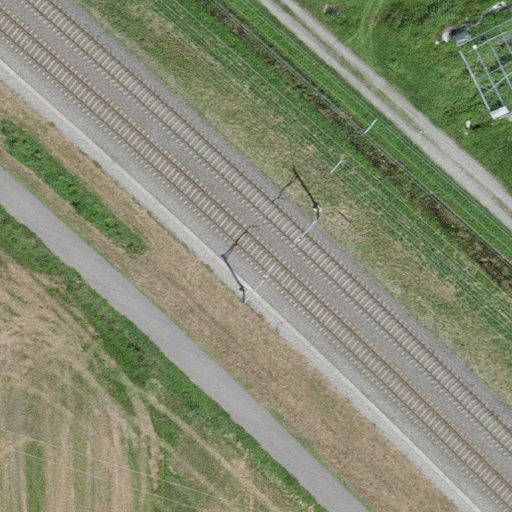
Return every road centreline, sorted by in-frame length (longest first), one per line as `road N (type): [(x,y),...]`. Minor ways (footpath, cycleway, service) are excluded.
road 1 (track): [(0,193),(338,511)]
road 2 (track): [(511,233),(262,0)]
